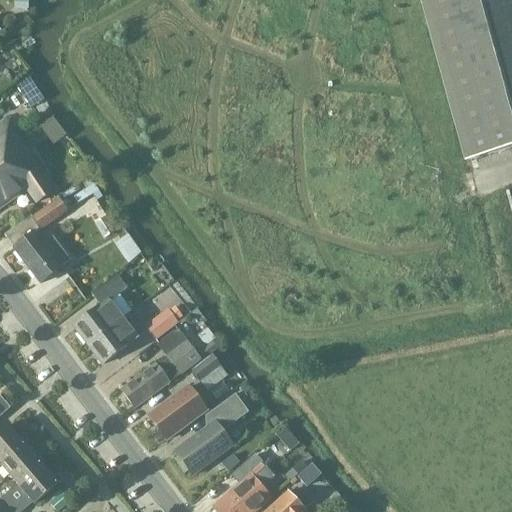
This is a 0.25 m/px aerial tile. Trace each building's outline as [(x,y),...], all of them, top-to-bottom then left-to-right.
[(28,0),(13,0),(13,11),(28,11),(28,0)] [(511,0),(423,0),(467,161),(511,148),(511,0)] [(0,179),(1,179),(0,176),(0,160),(23,144),(20,140),(8,122),(0,127),(0,179)] [(54,188),(23,144),(0,160),(0,176),(1,179),(0,179),(0,207),(28,188),(37,200),(54,188)] [(5,235),(13,248),(37,232),(38,234),(68,212),(59,199),(33,218),(31,216),(5,235)] [(44,243),(38,234),(37,232),(13,248),(40,283),(62,268),(69,262),(52,238),(44,243)] [(74,269),(39,289),(51,310),(86,290),(74,269)] [(71,325),(86,345),(120,320),(107,302),(124,289),(115,276),(91,295),(98,305),(71,325)] [(177,325),(166,310),(143,327),(155,342),(177,325)] [(134,339),(120,320),(86,345),(100,364),(134,339)] [(185,341),(177,330),(156,346),(164,358),(154,365),(120,390),(134,410),(169,385),(169,384),(178,377),(179,377),(200,361),(216,350),(211,342),(199,351),(197,349),(193,352),(185,341)] [(199,380),(220,365),(212,354),(191,370),(199,380)] [(206,409),(188,385),(148,415),(166,439),(206,409)] [(222,430),(248,411),(235,393),(207,413),(213,421),(174,450),(178,455),(174,458),(184,472),(188,469),(192,474),(232,444),(222,430)] [(0,417),(8,410),(0,400),(0,417)] [(7,428),(0,433),(0,467),(24,447),(29,444),(23,436),(18,440),(7,428)] [(25,448),(24,447),(0,467),(16,487),(40,466),(41,467),(45,463),(39,455),(34,459),(25,448)] [(231,475),(238,484),(212,507),(216,511),(255,511),(269,500),(259,489),(270,480),(253,458),(231,475)] [(287,486),(306,469),(299,461),(280,479),(287,486)] [(50,478),(41,467),(40,466),(16,487),(33,506),(61,482),(55,474),(50,478)] [(4,496),(0,499),(0,511),(11,511),(15,509),(4,496)] [(302,511),(290,497),(274,510),(275,511),(302,511)]
